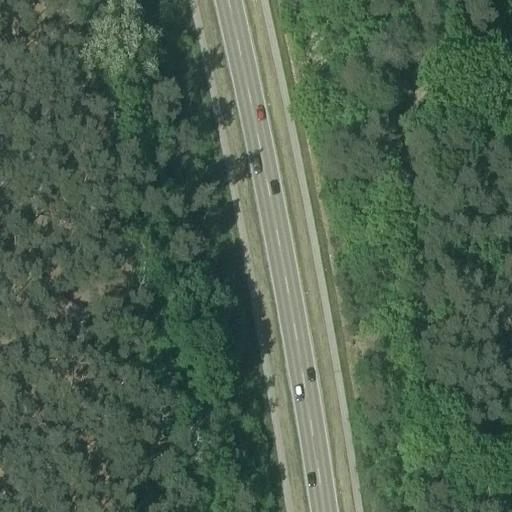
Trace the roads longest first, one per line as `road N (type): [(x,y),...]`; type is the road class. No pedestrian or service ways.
road 1 (primary): [(321,511),(225,0)]
road 2 (track): [(511,59),(409,121),(424,363),(435,419),(473,511)]
road 3 (track): [(0,378),(107,312)]
